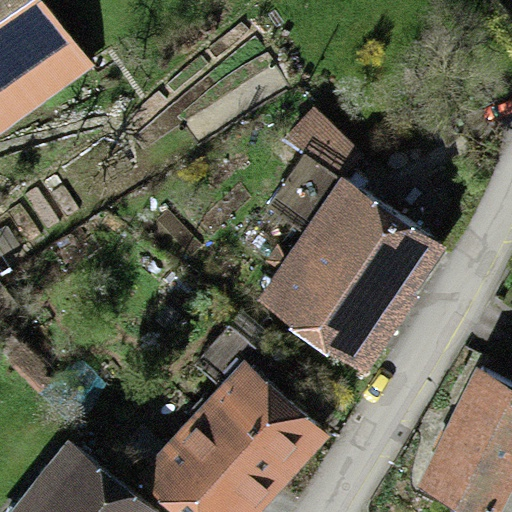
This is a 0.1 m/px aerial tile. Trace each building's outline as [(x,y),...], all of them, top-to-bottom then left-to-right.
[(32,0),(0,0),(0,121),(79,62),(32,0)] [(313,241),(271,305),(363,365),(440,249),(349,189),(368,159),(311,121),(290,153),(303,162),(270,213),(313,241)] [(144,433),(120,459),(176,511),(268,511),(328,447),(248,373),(170,457),(144,433)] [(511,511),(511,396),(484,383),(428,498),(456,511),(511,511)] [(138,511),(69,462),(32,511),(138,511)]
